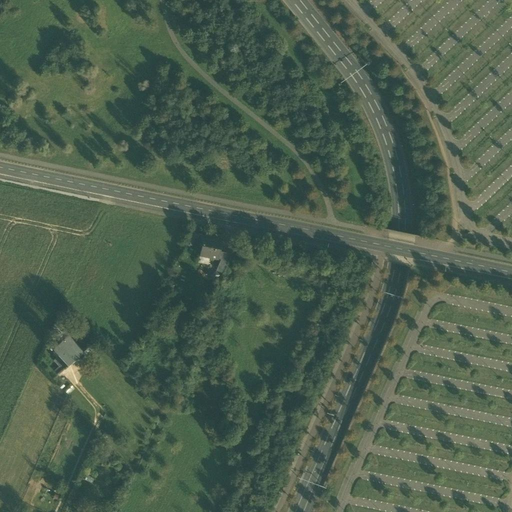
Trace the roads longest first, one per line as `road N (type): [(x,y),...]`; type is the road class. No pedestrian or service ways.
road 1 (tertiary): [(296,0),(378,115),(395,158),(404,226),(380,326),(300,511)]
road 2 (tertiary): [(0,167),(511,272)]
